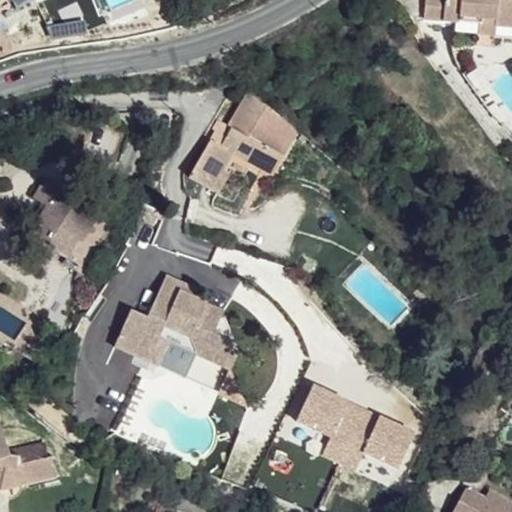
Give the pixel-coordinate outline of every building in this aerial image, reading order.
[(511,0),(443,0),(444,30),(459,30),(479,31),(479,22),(489,24),(489,32),(511,32),(511,0)] [(479,31),(459,30),(458,41),(480,43),(479,31)] [(273,113),(246,100),(222,142),(209,136),(200,156),(218,164),(227,169),(235,157),(277,175),(286,156),(268,146),(274,132),(268,127),(273,113)] [(218,164),(200,156),(195,166),(210,176),(218,164)] [(227,169),(218,164),(210,176),(221,183),(227,169)] [(210,176),(195,166),(187,183),(202,191),(210,176)] [(221,183),(210,176),(202,191),(214,195),(221,183)] [(95,212),(46,181),(38,200),(48,208),(34,239),(69,260),(95,212)] [(190,265),(175,257),(152,293),(139,288),(125,313),(151,328),(169,305),(190,316),(194,332),(231,353),(238,333),(226,328),(220,310),(230,295),(205,281),(187,271),(190,265)] [(206,274),(190,265),(187,271),(205,281),(206,274)] [(238,333),(230,295),(220,310),(226,328),(238,333)] [(151,328),(125,313),(120,323),(160,347),(177,324),(194,332),(190,316),(169,305),(151,328)] [(0,439),(0,489),(1,489),(10,467),(19,468),(29,481),(56,475),(55,462),(44,461),(44,446),(10,452),(0,439)] [(511,511),(511,490),(498,483),(495,489),(477,481),(459,511),(511,511)]
